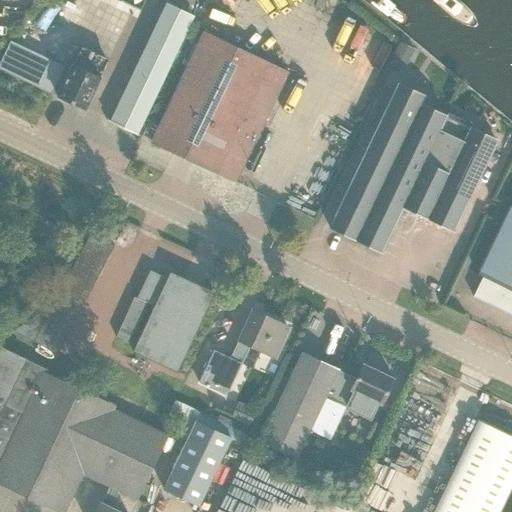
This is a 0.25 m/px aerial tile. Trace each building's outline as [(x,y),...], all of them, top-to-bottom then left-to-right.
[(137,135),(193,16),(165,3),(109,121),(137,135)] [(235,181),(282,80),(264,72),(268,64),(203,33),(151,142),(216,173),(217,172),(235,181)] [(84,110),(99,77),(73,64),(57,97),(84,110)] [(41,69),(33,82),(50,92),(58,80),(41,69)] [(398,83),(328,227),(381,253),(403,208),(454,232),(499,141),(470,127),(469,129),(447,118),(448,116),(422,104),(426,96),(398,83)] [(511,202),(510,201),(477,274),(482,277),(472,297),(511,315),(511,202)] [(57,354),(114,246),(90,234),(53,305),(11,331),(57,354)] [(167,278),(149,270),(136,298),(154,306),(132,352),(177,372),(214,293),(169,272),(167,278)] [(129,343),(147,303),(133,297),(115,337),(129,343)] [(275,357),(288,329),(273,323),(274,321),(252,310),(238,340),(239,340),(230,358),(213,350),(198,382),(226,395),(241,363),(240,363),(248,345),(275,357)] [(0,435),(34,365),(0,348),(0,435)] [(336,373),(338,370),(301,352),(259,441),(295,458),(325,397),(336,373)] [(34,365),(0,435),(0,484),(58,511),(64,511),(82,474),(109,486),(101,503),(99,502),(94,511),(119,511),(110,507),(118,491),(136,500),(168,435),(114,409),(115,406),(43,371),(44,369),(34,365)] [(393,380),(362,365),(354,382),(336,373),(325,397),(369,418),(377,402),(381,404),(393,380)] [(249,426),(257,410),(238,401),(230,417),(249,426)] [(198,506),(230,437),(196,421),(163,490),(198,506)] [(501,511),(511,490),(511,437),(479,421),(435,511),(501,511)]
